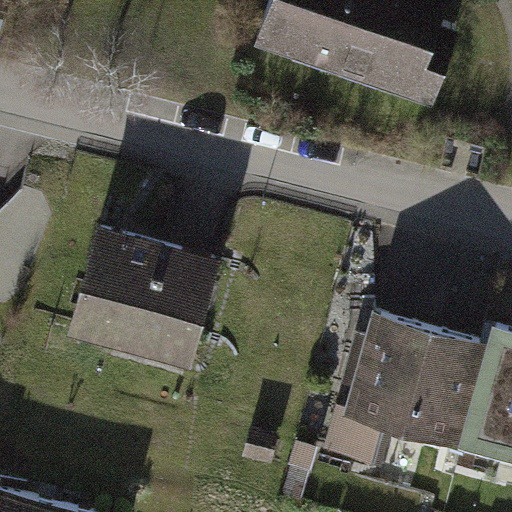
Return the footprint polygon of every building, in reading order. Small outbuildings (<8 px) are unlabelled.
[(268,0),(257,35),(434,93),(456,25),(437,19),(442,0),(268,0)] [(217,255),(102,226),(76,324),(119,334),(124,316),(196,335),(217,255)] [(480,336),(379,312),(374,333),(359,330),(353,356),(367,359),(355,409),(342,405),(332,446),(379,457),(388,421),(455,437),(464,400),(477,348),(480,336)] [(511,323),(498,320),(490,351),(477,348),(464,400),(475,402),(467,436),(511,447),(511,323)] [(110,511),(0,485),(0,511),(110,511)]
